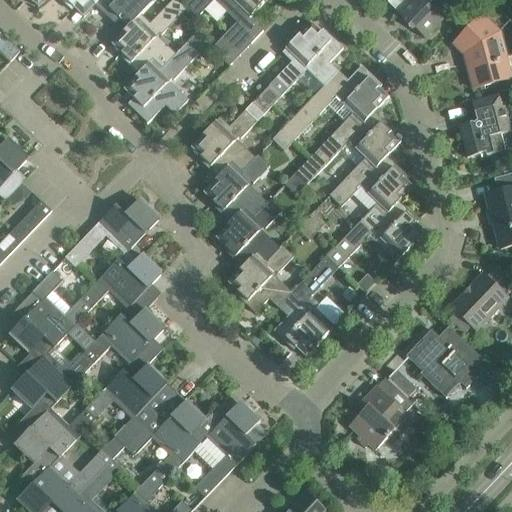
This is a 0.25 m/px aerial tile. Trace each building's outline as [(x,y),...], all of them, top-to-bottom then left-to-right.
[(60,0),(72,11),(74,8),(84,17),(95,5),(100,0),(99,0),(60,0)] [(99,1),(95,5),(114,24),(119,19),(128,27),(130,25),(130,26),(142,14),(155,0),(99,0),(100,0),(99,1)] [(140,74),(153,60),(163,69),(176,55),(157,37),(160,34),(162,35),(186,10),(187,9),(185,7),(177,0),(172,0),(151,23),(142,14),(130,26),(130,25),(128,27),(112,44),(121,54),(119,56),(129,66),(131,64),(140,72),(139,73),(140,74)] [(211,49),(230,66),(263,31),(249,18),(266,0),(191,0),(185,7),(187,9),(186,10),(195,20),(214,0),(237,22),(211,49)] [(407,0),(397,11),(408,22),(408,27),(413,27),(424,38),(443,19),(432,9),(441,0),(443,0),(453,9),(461,0),(407,0)] [(495,38),(499,33),(482,16),(454,44),(464,54),(473,89),(511,78),(511,56),(501,60),(495,38)] [(292,62),(270,85),(282,97),(305,73),(303,71),(306,68),(324,86),(325,86),(339,72),(329,63),(343,49),(323,29),(321,32),(311,23),(291,44),(283,52),(282,53),(292,62)] [(0,52),(10,62),(20,52),(0,32),(0,52)] [(199,55),(187,43),(176,55),(163,69),(153,60),(140,74),(139,73),(124,89),(133,99),(128,104),(148,124),(165,106),(175,115),(189,101),(169,82),(172,79),(174,81),(199,55)] [(324,86),(281,131),(293,142),(334,100),(332,99),(335,96),(353,114),(350,117),(360,127),(372,114),(373,114),(389,97),(379,88),(382,86),(362,66),(348,81),(339,72),(325,86),(324,86)] [(270,85),(261,94),(273,106),(282,97),(270,85)] [(261,94),(252,103),(264,115),(273,106),(261,94)] [(477,122),(458,127),(467,159),(485,154),(486,157),(502,153),(498,136),(511,132),(505,107),(502,108),(498,95),(472,102),(477,122)] [(207,132),(191,148),(201,157),(199,159),(209,169),(211,167),(220,176),(222,174),(233,163),(242,173),(256,159),(255,158),(237,140),(240,137),(241,139),(264,115),(252,103),(230,127),(220,117),(207,132)] [(311,159),(303,167),(315,178),(329,163),(346,146),(344,144),(347,141),(349,142),(365,159),(362,162),(372,172),(385,159),(387,157),(391,153),(401,142),(392,133),(394,131),(384,121),(382,123),(373,114),(372,114),(360,127),(350,117),(318,151),(318,152),(311,159)] [(285,152),(293,142),(281,131),(273,140),(285,152)] [(0,188),(26,161),(6,142),(0,148),(0,188)] [(245,208),(254,218),(268,204),(267,203),(249,185),(252,183),(253,184),(270,167),(258,155),(255,158),(256,159),(242,173),(233,163),(222,174),(220,176),(204,193),(213,202),(211,204),(221,214),(223,212),(232,221),(234,219),(245,208)] [(362,162),(330,196),(342,207),(352,196),(369,213),(375,207),(385,216),(397,204),(414,187),(404,178),(406,176),(396,166),(394,168),(385,159),(372,172),(362,162)] [(511,173),(494,179),(497,191),(486,194),(500,249),(511,246),(511,173)] [(297,196),(306,187),(294,176),(285,185),(297,196)] [(126,215),(116,206),(65,258),(76,268),(109,233),(128,252),(159,221),(139,201),(126,215)] [(246,264),(247,264),(257,253),(266,263),(280,249),(280,248),(261,230),(264,228),(266,229),(282,212),(270,201),(267,203),(268,204),(254,218),(245,208),(234,219),(232,221),(216,238),(225,247),(223,249),(233,259),(235,257),(244,266),(246,264)] [(0,265),(52,211),(41,202),(9,235),(0,244),(0,265)] [(386,252),(397,262),(426,232),(416,223),(418,220),(408,210),(406,212),(397,204),(385,216),(375,207),(326,257),(338,268),(370,235),(369,234),(371,231),(390,249),(386,252)] [(327,223),(315,212),(315,211),(306,221),(318,232),(327,223)] [(309,241),(318,232),(306,221),(297,230),(309,241)] [(294,257),(283,246),(282,245),(280,248),(280,249),(266,263),(257,253),(247,264),(246,264),(244,266),(228,283),(238,292),(235,294),(246,304),(248,302),(256,311),(254,313),(255,313),(269,299),(278,308),(292,294),(292,293),(273,275),(276,273),(278,274),(294,257)] [(135,264),(125,254),(118,261),(128,271),(135,264)] [(81,299),(92,309),(112,289),(130,306),(120,316),(131,326),(145,311),(136,302),(163,274),(143,255),(135,264),(128,271),(118,261),(81,299)] [(288,317),(274,331),(275,332),(276,330),(285,338),(283,340),(294,350),(296,348),(306,357),(321,341),(335,327),(324,317),(315,309),(319,305),(311,297),(323,284),(338,268),(326,257),(311,273),(292,293),(292,294),(278,308),(288,317)] [(457,312),(452,318),(466,332),(472,326),(476,330),(506,298),(503,295),(511,286),(494,270),(486,279),(483,276),(453,308),(457,312)] [(32,292),(42,302),(62,281),(53,271),(32,292)] [(357,286),(366,295),(377,283),(368,275),(357,286)] [(30,353),(44,338),(54,348),(92,309),(81,299),(61,320),(42,302),(10,334),(30,353)] [(120,316),(83,354),(94,364),(114,343),(132,361),(123,371),(133,381),(148,365),(147,365),(138,357),(165,329),(145,310),(145,311),(131,326),(120,316)] [(431,331),(406,357),(409,359),(418,368),(422,372),(420,374),(421,375),(446,399),(461,383),(467,389),(478,377),(497,395),(507,384),(489,366),(488,365),(448,328),(439,338),(431,331)] [(13,390),(32,408),(47,393),(57,403),(94,364),(83,354),(63,375),(45,358),(54,348),(44,338),(30,353),(29,355),(38,363),(13,390)] [(99,396),(86,409),(97,419),(113,402),(116,398),(135,416),(131,420),(115,437),(116,438),(103,451),(112,460),(113,461),(126,448),(125,447),(145,426),(136,417),(155,397),(158,393),(167,384),(148,365),(133,381),(123,371),(99,396)] [(404,377),(395,387),(408,399),(410,398),(417,390),(411,385),(407,380),(404,377)] [(363,412),(349,426),(360,436),(356,440),(365,448),(369,445),(375,451),(389,437),(394,442),(399,436),(413,422),(406,414),(404,413),(413,404),(385,378),(377,387),(363,401),(357,407),(363,412)] [(47,393),(32,408),(31,410),(40,419),(15,445),(34,463),(35,463),(43,455),(53,464),(59,458),(96,419),(86,409),(66,430),(48,413),(57,403),(47,393)] [(173,453),(153,474),(164,484),(194,452),(201,445),(191,436),(205,420),(186,402),(154,435),(145,426),(125,447),(135,456),(155,435),(173,453)] [(213,470),(195,488),(205,498),(265,436),(256,426),(261,421),(241,402),(216,428),(207,419),(205,420),(191,436),(201,445),(194,452),(213,470)] [(53,464),(43,455),(35,463),(34,463),(21,477),(30,486),(18,500),(30,511),(61,511),(112,460),(102,451),(78,475),(59,458),(53,464)] [(96,511),(89,504),(122,470),(112,460),(61,511),(96,511)] [(153,474),(116,511),(191,511),(193,511),(182,501),(171,511),(151,511),(144,505),(164,484),(153,474)] [(324,511),(306,494),(289,511),(324,511)]
